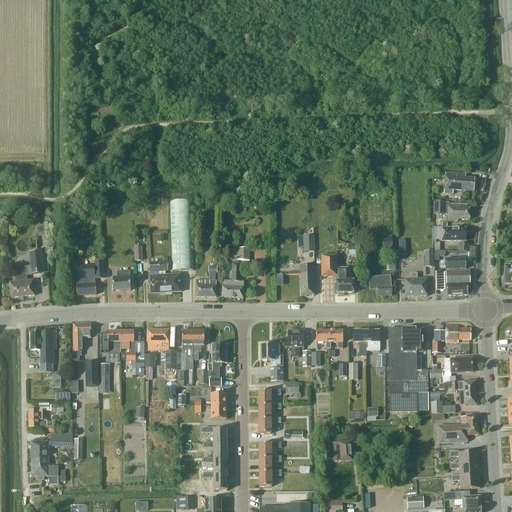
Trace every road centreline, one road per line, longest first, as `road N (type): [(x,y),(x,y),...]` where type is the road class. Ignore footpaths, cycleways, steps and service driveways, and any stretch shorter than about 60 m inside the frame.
road 1 (unclassified): [(485,310),(486,218),(511,140),(502,0)]
road 2 (tertiary): [(242,314),(485,310)]
road 3 (tertiary): [(23,319),(242,314)]
road 4 (tertiary): [(496,511),(485,310)]
road 5 (residential): [(243,511),(242,314)]
road 6 (residential): [(25,493),(23,319)]
